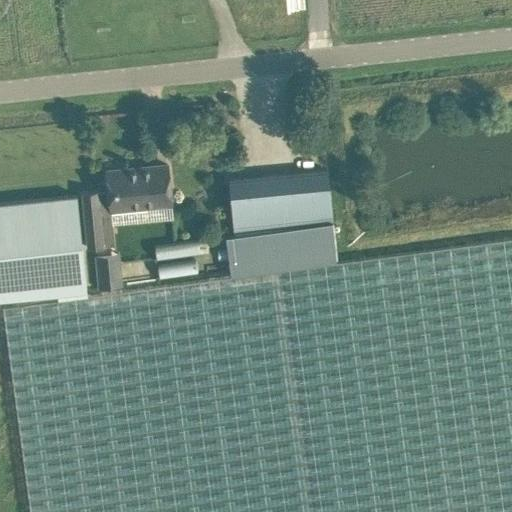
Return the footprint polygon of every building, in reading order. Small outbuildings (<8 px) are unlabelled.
[(108,189),(81,192),(86,246),(114,243),(112,222),(111,209),(110,204),(146,201),(147,206),(171,203),(171,198),(168,164),(106,170),(108,189)] [(511,511),(511,236),(336,260),(327,169),(229,178),(235,234),(225,235),(230,274),(2,305),(29,511),(511,511)] [(0,299),(85,291),(75,196),(0,203),(0,299)] [(156,246),(157,256),(184,253),(183,243),(156,246)] [(99,287),(121,285),(118,259),(97,261),(99,287)]
